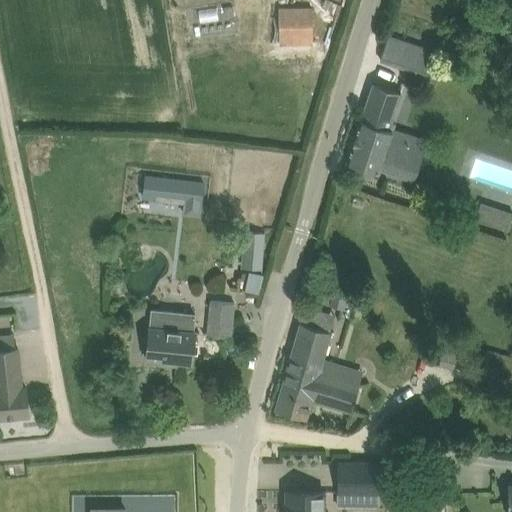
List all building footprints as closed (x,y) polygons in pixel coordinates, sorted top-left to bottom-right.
[(312,7),(279,7),(279,46),(313,45),(312,7)] [(381,59),(427,75),(434,52),(389,37),(381,59)] [(511,60),(511,42),(504,38),(498,51),(491,47),(488,55),(509,66),(511,61),(511,60)] [(373,82),(347,160),(378,171),(379,169),(404,177),(413,180),(419,163),(402,157),(410,133),(390,127),(402,92),(373,82)] [(508,230),(511,217),(501,213),(494,217),(491,224),(508,230)] [(244,231),(241,268),(261,270),(264,233),(244,231)] [(258,292),(260,281),(249,278),(246,290),(258,292)] [(342,309),(346,293),(333,288),(329,304),(342,309)] [(344,304),(356,308),(362,305),(364,297),(348,292),(347,293),(344,304)] [(210,300),(207,333),(231,336),(235,302),(210,300)] [(149,327),(146,357),(193,362),(196,331),(194,331),(196,312),(151,308),(149,327)] [(332,331),(326,329),(301,322),(284,381),(318,385),(320,373),(332,331)] [(0,417),(29,414),(27,395),(26,387),(23,388),(20,347),(0,348),(0,417)] [(511,379),(511,358),(498,355),(493,375),(511,379)] [(306,418),(311,400),(351,412),(358,384),(320,373),(318,385),(284,381),(276,409),(306,418)] [(378,492),(378,462),(338,462),(338,492),(378,492)] [(416,473),(417,493),(418,500),(441,499),(440,472),(416,473)] [(323,511),(324,490),(286,490),(286,511),(323,511)]
